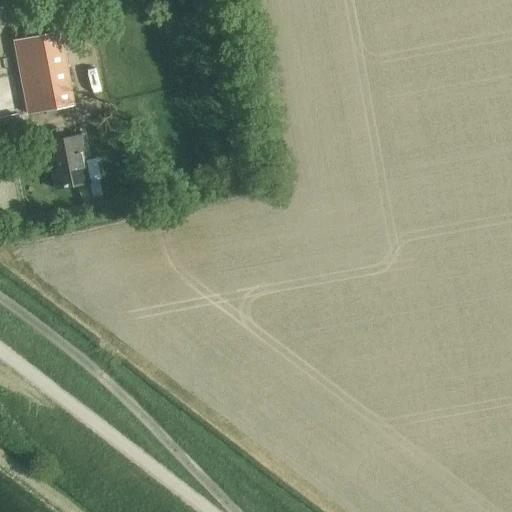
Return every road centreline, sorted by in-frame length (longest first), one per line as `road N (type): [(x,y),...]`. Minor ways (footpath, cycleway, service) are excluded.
road 1 (unclassified): [(227,511),(70,350),(0,298)]
road 2 (unclassified): [(212,511),(0,353)]
